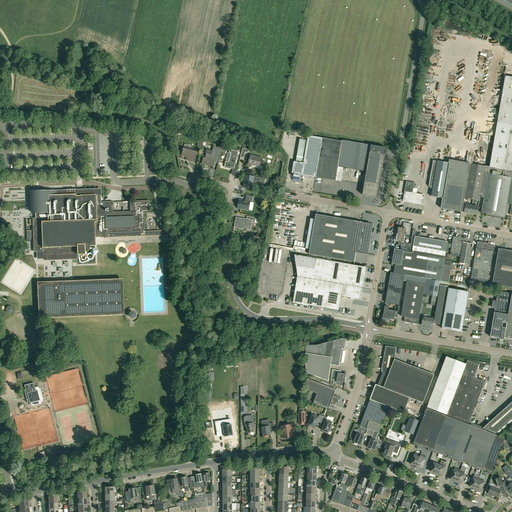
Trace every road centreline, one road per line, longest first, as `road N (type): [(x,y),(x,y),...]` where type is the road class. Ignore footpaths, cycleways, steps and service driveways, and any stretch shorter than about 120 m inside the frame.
road 1 (unclassified): [(388,213),(421,27),(418,0)]
road 2 (residential): [(366,329),(246,313),(214,232)]
road 3 (unclassified): [(478,511),(331,456)]
road 4 (unclassified): [(511,354),(366,329)]
road 5 (unclassified): [(331,456),(355,392),(366,329)]
road 6 (unclassified): [(511,234),(388,213)]
road 7 (unclassified): [(92,483),(215,462)]
